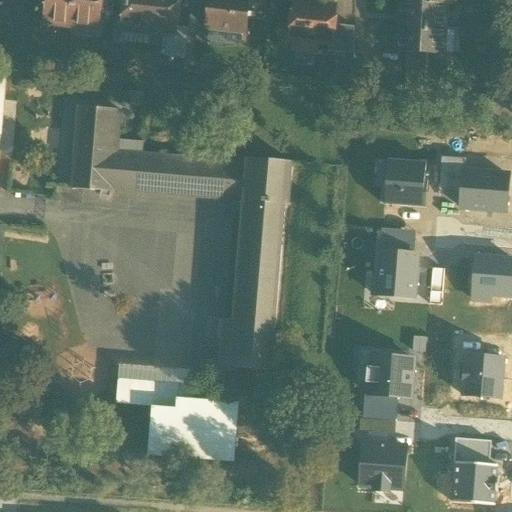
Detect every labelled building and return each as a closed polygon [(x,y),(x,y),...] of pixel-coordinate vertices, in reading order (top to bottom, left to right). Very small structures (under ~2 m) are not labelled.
[(70,29),(71,30),(74,0),(47,0),(46,7),(44,27),(46,27),(47,22),(70,25),(70,29)] [(74,0),(71,30),(73,30),(73,25),(96,28),(96,32),(98,33),(100,13),(101,0),(74,0)] [(101,0),(100,13),(112,15),(113,0),(101,0)] [(167,35),(175,36),(176,28),(179,0),(126,0),(123,27),(146,30),(146,33),(150,33),(167,35)] [(242,34),(245,35),(249,0),(210,0),(210,6),(207,30),(209,30),(242,34)] [(290,34),(293,34),(308,36),(308,43),(319,44),(328,45),(329,45),(332,25),(334,7),(296,3),(294,21),(292,21),(287,24),(287,29),(290,34)] [(401,3),(400,27),(444,29),(445,17),(439,16),(439,5),(409,4),(401,3)] [(192,4),(189,30),(188,36),(208,38),(209,30),(207,30),(210,6),(192,4)] [(327,53),(354,55),(354,27),(332,25),(329,45),(328,45),(327,53)] [(146,30),(123,27),(121,43),(149,46),(150,33),(146,33),(146,30)] [(443,42),(444,29),(400,27),(399,52),(407,52),(429,53),(437,54),(437,42),(443,42)] [(186,60),(188,36),(189,30),(176,28),(175,36),(167,35),(165,58),(186,60)] [(460,30),(444,29),(443,42),(443,54),(459,55),(460,30)] [(209,30),(208,38),(207,43),(241,47),(242,34),(209,30)] [(318,51),(319,44),(308,43),(308,36),(293,34),(292,41),(291,48),(295,51),(313,53),(318,51)] [(407,52),(406,64),(406,78),(428,79),(429,65),(429,53),(407,52)] [(428,79),(406,78),(405,90),(435,93),(428,79)] [(121,111),(78,107),(71,189),(101,191),(100,195),(110,199),(112,192),(114,193),(114,191),(139,193),(140,183),(142,155),(143,143),(117,141),(121,111)] [(208,160),(142,155),(140,183),(206,188),(208,160)] [(438,193),(462,195),(464,172),(465,159),(441,157),(438,193)] [(245,164),(208,160),(206,188),(140,183),(139,193),(242,202),(245,164)] [(246,164),(245,164),(242,202),(243,202),(233,322),(223,321),(220,367),(230,368),(247,369),(271,371),(284,206),(288,207),(292,164),(247,160),(246,164)] [(388,161),(385,205),(409,207),(423,208),(426,164),(388,161)] [(508,176),(464,172),(462,195),(461,208),(505,212),(508,176)] [(385,205),(383,229),(388,229),(407,231),(409,207),(385,205)] [(396,231),(382,230),(380,253),(394,254),(396,231)] [(413,256),(415,232),(396,231),(394,254),(413,256)] [(394,254),(380,253),(378,277),(375,277),(373,295),(414,299),(415,287),(416,271),(417,256),(413,256),(394,254)] [(511,261),(475,259),(473,294),(474,294),(473,301),(490,302),(490,295),(511,297),(511,261)] [(444,270),(432,269),(429,305),(441,306),(444,270)] [(452,355),(466,356),(486,358),(488,334),(454,331),(452,355)] [(358,347),(357,367),(367,368),(372,369),(373,357),(374,349),(358,347)] [(505,359),(486,358),(466,356),(463,397),(502,400),(505,359)] [(371,385),(370,397),(398,399),(410,400),(411,388),(412,371),(413,360),(373,357),(372,369),(367,368),(366,384),(371,385)] [(120,366),(118,380),(178,385),(177,399),(191,400),(193,372),(120,366)] [(357,367),(356,383),(366,384),(367,368),(357,367)] [(116,404),(152,407),(176,410),(177,399),(178,385),(118,380),(116,404)] [(365,396),(363,420),(374,421),(396,423),(398,399),(370,397),(365,396)] [(191,400),(177,399),(176,410),(152,407),(149,456),(234,463),(239,404),(191,400)] [(360,420),(359,432),(368,433),(373,433),(374,421),(363,420),(360,420)] [(388,434),(395,435),(396,423),(374,421),(373,433),(388,434)] [(368,433),(367,445),(387,446),(388,434),(373,433),(368,433)] [(453,465),(455,465),(455,463),(489,466),(491,442),(455,439),(453,465)] [(367,445),(364,444),(361,487),(375,488),(375,491),(389,492),(389,490),(403,491),(406,448),(387,446),(367,445)] [(498,467),(489,466),(455,463),(455,465),(456,465),(452,503),(495,507),(495,505),(494,505),(496,492),(497,493),(498,480),(496,480),(497,468),(498,468),(498,467)]
